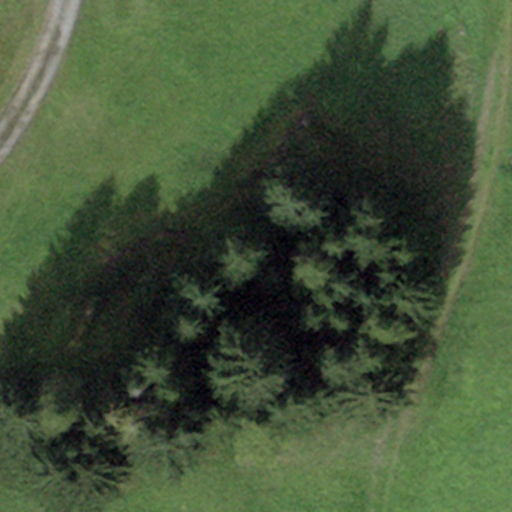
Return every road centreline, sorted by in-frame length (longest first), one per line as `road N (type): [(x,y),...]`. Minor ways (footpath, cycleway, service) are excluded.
road 1 (track): [(375,489),(476,169),(482,0)]
road 2 (track): [(63,0),(44,79),(0,133)]
